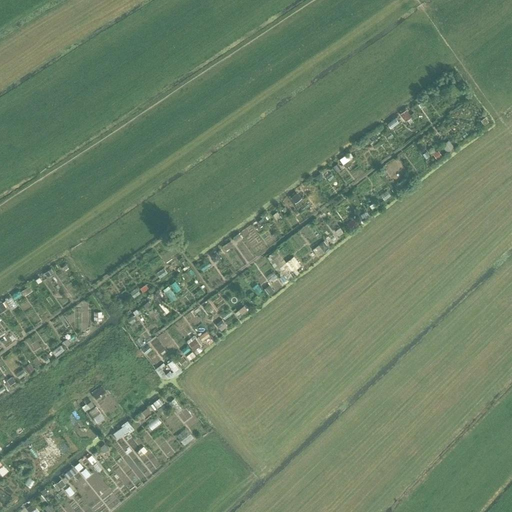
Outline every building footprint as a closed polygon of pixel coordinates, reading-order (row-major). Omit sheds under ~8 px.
[(406,109),(400,114),(405,121),(411,117),(406,109)] [(367,139),(363,142),(368,148),(372,146),(367,139)] [(450,142),(443,147),(447,152),(454,147),(450,142)] [(438,151),(433,154),(436,160),(441,156),(438,151)] [(346,154),(339,159),(343,164),(350,159),(346,154)] [(337,163),(331,167),(335,173),(341,169),(337,163)] [(406,177),(398,183),(402,188),(409,182),(406,177)] [(296,192),(290,197),(295,204),(301,199),(296,192)] [(366,211),(360,215),(363,220),(369,216),(366,211)] [(239,234),(232,238),(236,243),(242,239),(239,234)] [(324,240),(323,241),(327,247),(334,242),(328,236),(323,239),(324,240)] [(230,241),(222,246),(225,251),(233,246),(230,241)] [(323,241),(318,244),(323,251),(328,247),(327,247),(323,241)] [(318,244),(312,249),(317,256),(323,251),(318,244)] [(216,252),(210,256),(214,261),(220,257),(216,252)] [(294,256),(285,262),(291,270),(292,270),(293,271),(295,269),(300,265),(294,256)] [(291,270),(280,278),(284,284),(299,273),(295,269),(293,271),(292,270),(291,270)] [(269,285),(264,289),(269,295),(274,291),(269,285)] [(29,286),(22,291),(25,295),(32,291),(29,286)] [(14,293),(12,295),(14,299),(21,295),(18,290),(14,293)] [(157,291),(150,296),(156,305),(163,300),(157,291)] [(160,303),(157,306),(164,315),(169,311),(160,303)] [(243,305),(238,310),(241,314),(247,310),(243,305)] [(101,311),(93,312),(93,321),(101,321),(101,311)] [(217,331),(215,332),(218,336),(224,331),(222,329),(221,330),(219,328),(216,331),(217,331)] [(195,338),(188,344),(193,351),(194,351),(200,346),(201,345),(195,338)] [(61,345),(53,351),(56,355),(64,350),(61,345)] [(200,346),(194,351),(196,354),(202,350),(200,346)] [(46,354),(39,360),(42,364),(49,358),(46,354)] [(29,363),(24,367),(28,373),(34,369),(29,363)] [(101,385),(91,392),(96,399),(106,392),(101,385)] [(88,398),(84,401),(86,404),(89,409),(94,406),(88,398)] [(159,398),(152,403),(156,408),(163,403),(159,398)] [(163,405),(158,409),(163,415),(168,411),(163,405)] [(96,407),(89,411),(97,423),(104,418),(96,407)] [(147,407),(140,413),(144,417),(150,412),(147,407)] [(89,411),(86,414),(91,421),(94,425),(97,423),(89,411)] [(122,427),(113,434),(117,439),(128,430),(130,432),(133,429),(127,421),(121,425),(122,427)] [(104,444),(100,447),(104,452),(108,449),(104,444)] [(89,456),(86,459),(92,468),(96,465),(89,456)] [(79,462),(74,466),(77,471),(83,467),(79,462)] [(72,467),(67,471),(71,476),(76,472),(72,467)] [(61,479),(55,483),(59,489),(65,484),(61,479)] [(49,503),(43,507),(46,511),(49,511),(53,509),(49,503)]
